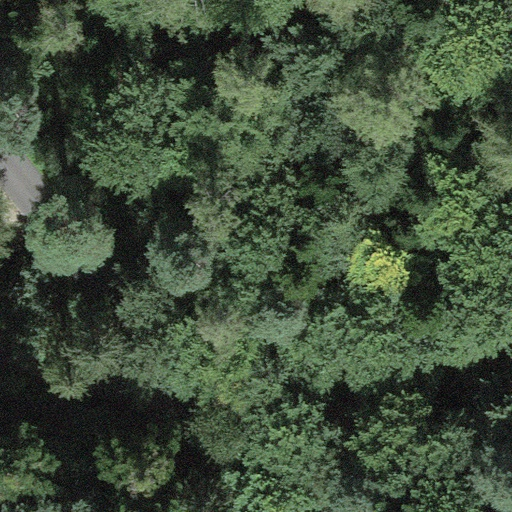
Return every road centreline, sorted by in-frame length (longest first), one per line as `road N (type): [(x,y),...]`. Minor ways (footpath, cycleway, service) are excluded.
road 1 (unclassified): [(274,511),(175,393),(0,150)]
road 2 (track): [(0,360),(175,393)]
